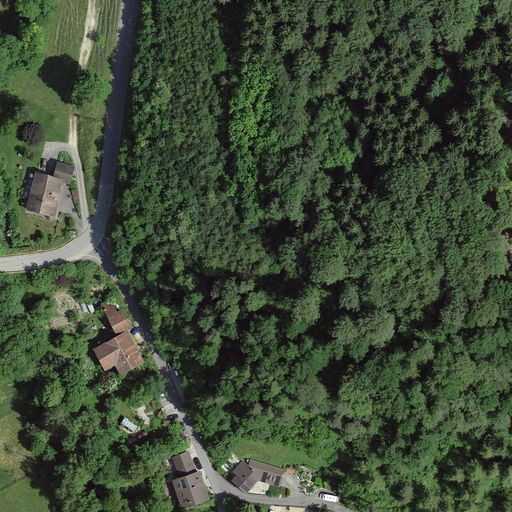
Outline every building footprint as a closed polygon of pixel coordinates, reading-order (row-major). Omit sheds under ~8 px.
[(63,177),(34,170),(25,209),(54,215),(63,177)] [(142,360),(125,328),(91,346),(102,367),(113,361),(119,372),(142,360)] [(177,429),(157,382),(129,394),(135,406),(142,403),(156,437),(177,429)] [(183,511),(212,503),(194,448),(173,455),(178,472),(167,476),(179,511),(183,511)] [(257,473),(240,458),(227,473),(244,487),(257,473)]
